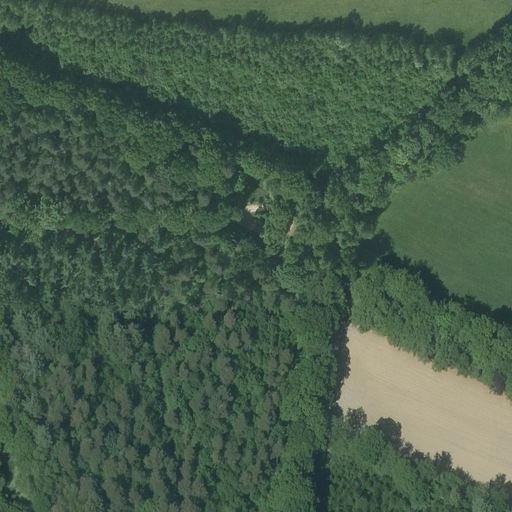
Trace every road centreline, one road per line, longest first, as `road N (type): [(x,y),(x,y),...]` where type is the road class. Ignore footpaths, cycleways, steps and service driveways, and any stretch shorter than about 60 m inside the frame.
road 1 (track): [(290,511),(319,266)]
road 2 (track): [(228,213),(0,218)]
road 3 (track): [(335,204),(511,62)]
road 4 (unclassified): [(511,373),(438,342),(319,266)]
